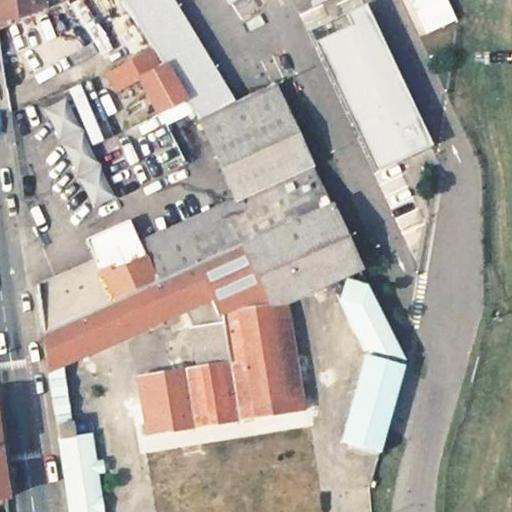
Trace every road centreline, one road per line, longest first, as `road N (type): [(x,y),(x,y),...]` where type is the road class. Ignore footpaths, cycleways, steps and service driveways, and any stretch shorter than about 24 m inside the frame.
road 1 (unknown): [(437,511),(450,374),(433,305),(273,2)]
road 2 (primary): [(39,511),(0,250)]
